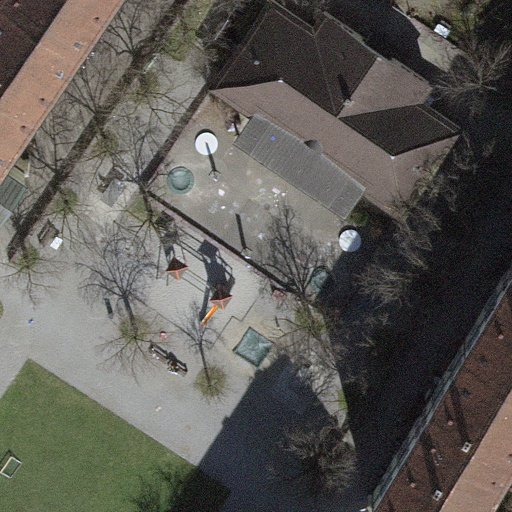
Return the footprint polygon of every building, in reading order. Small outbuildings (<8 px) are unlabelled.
[(4,146),(78,36),(23,0),(0,0),(0,201),(27,162),(4,146)] [(102,0),(23,0),(78,36),(102,0)] [(255,112),(362,186),(402,213),(462,127),(419,98),(430,82),(389,53),(393,46),(372,32),(367,39),(326,10),(314,27),(275,0),(270,0),(213,84),(255,112)] [(345,210),(362,186),(255,112),(238,137),(345,210)] [(511,260),(465,339),(511,367),(511,260)] [(511,448),(511,367),(465,339),(370,496),(396,511),(495,511),(479,502),(503,463),(511,448)]
